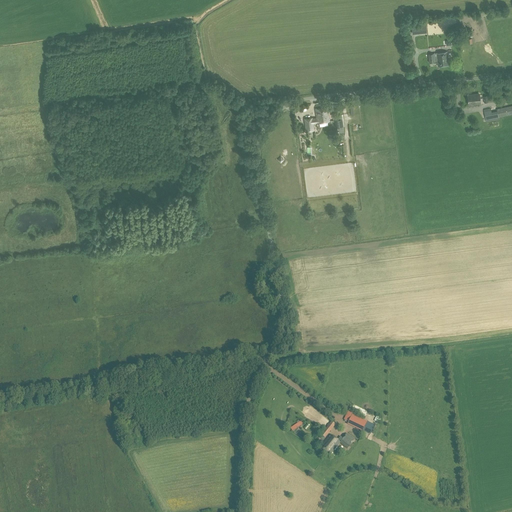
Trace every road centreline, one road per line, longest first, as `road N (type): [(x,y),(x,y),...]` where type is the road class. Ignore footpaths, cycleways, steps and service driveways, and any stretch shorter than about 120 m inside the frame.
road 1 (unclassified): [(239,511),(244,411),(278,334),(255,179),(254,156),(268,122),(296,102),(511,76)]
road 2 (track): [(0,405),(269,357)]
